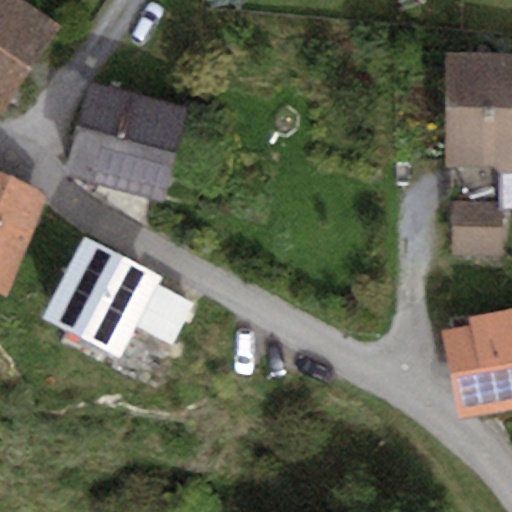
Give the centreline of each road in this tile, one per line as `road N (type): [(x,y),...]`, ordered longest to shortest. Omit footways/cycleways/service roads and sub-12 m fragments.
road 1 (residential): [(511,494),(447,422),(131,247),(0,156)]
road 2 (track): [(13,162),(121,0)]
